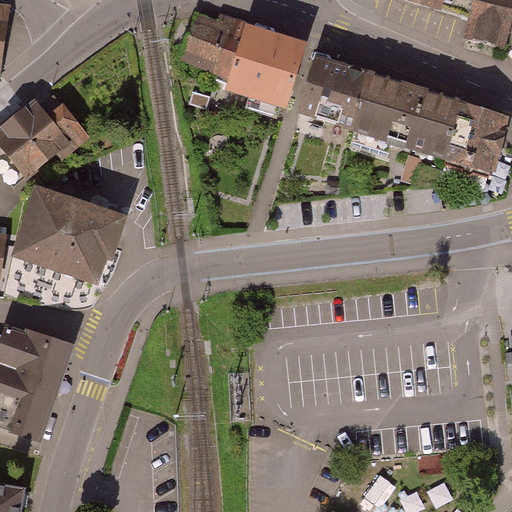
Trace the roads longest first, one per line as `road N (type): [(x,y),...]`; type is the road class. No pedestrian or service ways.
road 1 (residential): [(511,225),(163,274),(128,301),(112,333)]
road 2 (residential): [(295,8),(511,99)]
road 3 (residential): [(112,333),(58,511)]
